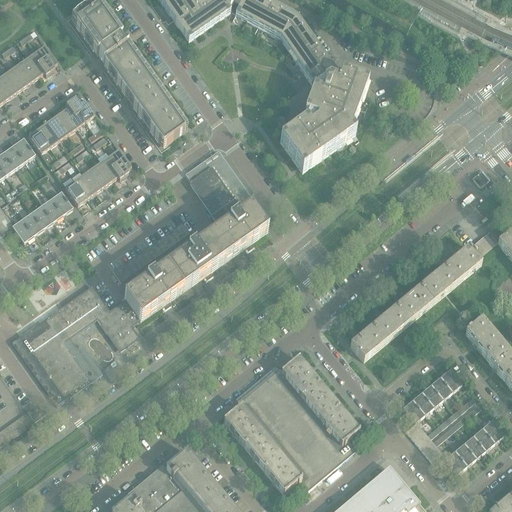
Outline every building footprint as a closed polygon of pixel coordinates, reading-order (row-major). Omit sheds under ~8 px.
[(205,0),(195,8),(189,0),(157,0),(188,44),(230,15),(229,13),(230,12),(236,15),(235,18),(280,42),(311,87),(314,85),(318,91),(313,95),(304,119),(307,121),(306,126),(280,144),(288,155),(302,176),(355,138),(352,133),(363,100),(368,88),(338,77),(337,78),(332,71),(297,22),(257,0),(205,0)] [(81,15),(74,20),(78,25),(75,27),(97,58),(99,57),(105,66),(103,67),(125,98),(129,96),(135,105),(132,107),(142,122),(145,119),(152,129),(149,131),(159,145),(162,143),(165,148),(172,143),(184,135),(187,133),(142,70),(131,54),(118,36),(107,21),(96,5),(93,7),(81,15)] [(22,48),(28,44),(25,40),(19,44),(22,48)] [(10,57),(17,52),(14,48),(7,53),(10,57)] [(53,71),(57,67),(45,49),(36,56),(37,57),(50,76),(55,73),(53,71)] [(50,76),(37,57),(36,56),(27,62),(28,63),(40,80),(44,77),(46,80),(50,76)] [(40,80),(28,63),(27,62),(18,69),(29,86),(34,83),(35,84),(40,80)] [(26,88),(29,86),(18,69),(8,75),(21,93),(27,89),(26,88)] [(17,96),(21,93),(8,75),(0,81),(12,98),(16,95),(17,96)] [(8,101),(12,98),(0,81),(0,99),(4,105),(9,102),(8,101)] [(85,126),(94,119),(82,102),(77,105),(75,102),(71,105),(85,126)] [(77,132),(85,126),(71,105),(66,108),(68,111),(64,114),(77,132)] [(68,138),(77,132),(64,114),(59,118),(60,119),(56,121),(68,138)] [(59,145),(68,138),(56,121),(52,124),(51,123),(46,127),(59,145)] [(50,151),(59,145),(46,127),(41,130),(42,131),(38,134),(50,151)] [(41,158),(50,151),(38,134),(34,137),(33,136),(28,140),(41,158)] [(91,145),(96,142),(93,137),(88,141),(91,145)] [(24,166),(35,159),(24,143),(12,151),(24,166)] [(96,152),(101,148),(98,144),(93,148),(96,152)] [(73,158),(79,154),(76,150),(70,154),(73,158)] [(14,174),(24,166),(12,151),(2,157),(14,174)] [(82,162),(89,157),(86,153),(79,158),(82,162)] [(127,174),(131,171),(118,153),(109,160),(114,166),(124,180),(129,177),(127,174)] [(0,172),(5,180),(14,174),(2,157),(0,159),(0,172)] [(210,159),(184,178),(221,230),(227,226),(230,229),(209,244),(224,265),(266,235),(248,210),(255,206),(221,157),(213,163),(210,159)] [(124,180),(114,166),(109,160),(101,166),(113,184),(117,181),(119,184),(124,180)] [(56,170),(61,167),(58,162),(53,166),(56,170)] [(66,173),(71,170),(68,165),(63,169),(66,173)] [(101,166),(90,174),(94,180),(102,190),(107,186),(108,187),(113,184),(101,166)] [(61,177),(66,173),(63,169),(58,173),(61,177)] [(37,175),(41,180),(46,176),(42,171),(37,175)] [(102,190),(94,180),(90,174),(83,179),(95,197),(101,193),(100,192),(102,190)] [(484,179),(481,175),(479,176),(479,175),(472,181),(480,191),(487,185),(486,185),(488,184),(484,179)] [(91,200),(95,197),(83,179),(74,185),(86,202),(90,199),(91,200)] [(82,204),(86,202),(74,185),(65,191),(78,209),(83,205),(82,204)] [(62,220),(72,213),(61,196),(50,204),(62,220)] [(53,226),(62,220),(50,204),(41,210),(53,226)] [(43,233),(53,226),(41,210),(32,217),(43,233)] [(33,240),(43,233),(32,217),(22,224),(33,240)] [(0,232),(10,224),(7,220),(0,225),(0,232)] [(12,231),(14,229),(10,224),(0,232),(0,233),(3,237),(12,231)] [(24,247),(33,240),(22,224),(14,230),(14,229),(12,231),(24,247)] [(190,237),(188,234),(182,225),(177,229),(185,240),(190,237)] [(180,244),(185,240),(177,229),(172,232),(180,244)] [(505,241),(496,230),(487,237),(496,248),(498,247),(505,241)] [(175,247),(180,244),(172,232),(171,233),(172,234),(168,237),(175,247)] [(511,235),(505,241),(498,247),(511,263),(511,235)] [(168,237),(167,236),(162,239),(170,250),(175,247),(168,237)] [(496,248),(487,237),(469,252),(478,263),(496,248)] [(165,254),(170,250),(162,239),(157,243),(165,254)] [(160,257),(165,254),(157,243),(156,243),(157,244),(153,247),(160,257)] [(183,294),(224,265),(209,244),(195,253),(193,250),(186,255),(188,258),(167,273),(183,294)] [(153,247),(152,246),(147,249),(155,261),(160,257),(153,247)] [(150,264),(155,261),(147,249),(143,253),(150,264)] [(457,289),(482,268),(478,263),(469,252),(468,251),(443,271),(457,289)] [(146,267),(150,264),(143,253),(142,254),(142,255),(138,257),(146,267)] [(138,257),(138,256),(133,260),(141,271),(146,267),(138,257)] [(136,274),(141,271),(133,260),(128,263),(136,274)] [(131,278),(136,274),(128,263),(127,264),(128,265),(124,268),(131,278)] [(124,268),(123,268),(123,267),(118,270),(126,281),(131,278),(124,268)] [(120,285),(126,281),(118,270),(112,274),(120,285)] [(433,308),(457,289),(443,271),(419,291),(433,308)] [(131,330),(183,294),(167,273),(154,282),(152,280),(144,285),(146,288),(113,311),(118,318),(106,327),(121,348),(134,339),(129,332),(131,330)] [(409,328),(433,308),(419,291),(395,311),(409,328)] [(53,316),(71,342),(97,323),(105,317),(95,303),(89,295),(87,292),(63,309),(60,311),(53,316)] [(385,348),(409,328),(395,311),(371,331),(385,348)] [(12,345),(11,346),(56,409),(69,400),(69,401),(71,400),(71,399),(97,380),(78,352),(71,342),(53,316),(52,317),(12,345)] [(502,347),(481,322),(470,332),(469,331),(467,333),(467,334),(465,335),(486,360),(502,347)] [(364,365),(385,348),(371,331),(350,349),(364,365)] [(511,378),(511,358),(502,347),(486,360),(505,384),(511,378)] [(281,377),(278,373),(238,406),(241,410),(223,424),(239,443),(244,449),(248,454),(252,459),(257,465),(264,473),(275,487),(284,497),(293,490),(295,488),(304,498),(356,455),(348,445),(359,435),(352,427),(347,421),(339,411),(333,403),(327,397),(319,387),(313,379),(310,376),(307,373),(299,362),(281,377)] [(462,388),(450,374),(441,381),(453,395),(462,388)] [(453,395),(441,381),(432,389),(444,403),(453,395)] [(444,403),(432,389),(423,396),(435,410),(444,403)] [(435,410),(423,396),(414,404),(425,418),(435,410)] [(466,412),(475,405),(472,401),(463,408),(466,412)] [(415,427),(416,426),(425,418),(414,404),(403,412),(415,427)] [(37,407),(27,415),(34,426),(45,418),(37,407)] [(458,419),(466,412),(463,408),(454,416),(458,419)] [(472,419),(481,412),(478,408),(469,415),(472,419)] [(29,429),(34,426),(27,415),(21,419),(29,429)] [(463,426),(472,419),(469,415),(460,423),(463,426)] [(458,419),(454,416),(445,423),(448,427),(458,419)] [(29,429),(21,419),(16,422),(24,433),(29,429)] [(16,422),(11,426),(19,437),(24,433),(16,422)] [(439,435),(448,427),(445,423),(436,431),(439,435)] [(454,434),(463,426),(460,423),(451,430),(454,434)] [(504,439),(492,424),(483,432),(495,446),(504,439)] [(13,440),(19,437),(11,426),(6,430),(13,440)] [(410,439),(420,430),(416,426),(415,427),(406,435),(410,439)] [(6,430),(1,434),(8,444),(13,440),(6,430)] [(413,444),(424,435),(420,430),(410,439),(413,444)] [(445,442),(454,434),(451,430),(442,438),(445,442)] [(430,442),(439,435),(436,431),(427,438),(428,439),(430,442)] [(495,446),(483,432),(474,439),(486,454),(495,446)] [(1,434),(0,433),(0,443),(3,448),(8,444),(1,434)] [(428,439),(427,438),(424,435),(413,444),(417,448),(428,439)] [(436,449),(445,442),(442,438),(433,445),(435,448),(436,449)] [(421,453),(431,444),(430,442),(428,439),(417,448),(421,453)] [(486,454),(474,439),(464,447),(476,461),(486,454)] [(435,448),(433,445),(431,444),(421,453),(425,457),(435,448)] [(476,461),(464,447),(455,454),(467,469),(476,461)] [(439,453),(436,449),(435,448),(425,457),(428,461),(439,453)] [(432,466),(443,457),(439,453),(428,461),(432,466)] [(467,469),(455,454),(446,462),(445,463),(457,477),(467,469)] [(166,473),(163,469),(128,497),(132,501),(129,503),(118,511),(232,511),(216,493),(214,490),(197,469),(194,466),(191,462),(186,456),(181,461),(170,470),(167,472),(166,473)] [(446,462),(443,457),(432,466),(436,470),(445,463),(446,462)] [(390,482),(384,475),(340,511),(422,511),(415,503),(415,504),(406,493),(398,499),(390,490),(390,489),(390,488),(391,488),(391,487),(391,486),(391,485),(391,484),(390,483),(390,482)] [(511,511),(511,500),(497,511),(511,511)]
